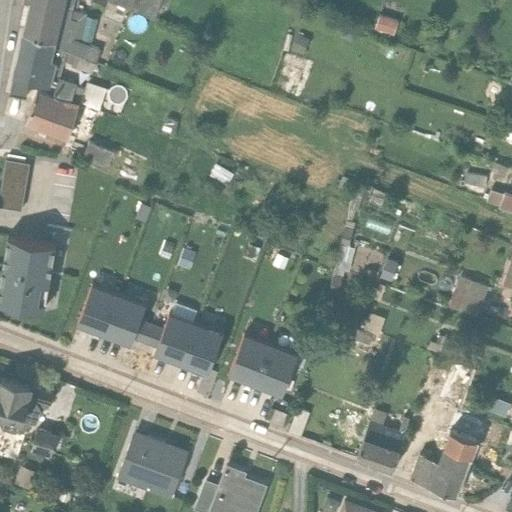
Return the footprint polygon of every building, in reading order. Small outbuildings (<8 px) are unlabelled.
[(29,0),(24,24),(57,33),(64,0),(29,0)] [(64,0),(57,33),(58,33),(57,37),(67,39),(66,42),(96,55),(101,42),(90,38),(81,34),(87,6),(73,2),(73,0),(64,0)] [(158,0),(131,0),(154,10),(158,0)] [(98,9),(87,6),(81,31),(94,33),(98,9)] [(378,7),(374,20),(393,26),(397,13),(378,7)] [(57,33),(24,24),(19,43),(53,52),(57,37),(58,33),(57,33)] [(67,39),(57,37),(53,52),(59,54),(63,56),(65,53),(71,56),(71,58),(92,66),(96,55),(66,42),(67,39)] [(14,67),(30,71),(52,78),(54,71),(59,54),(53,52),(19,43),(14,67)] [(59,54),(54,71),(58,72),(59,70),(63,56),(59,54)] [(30,71),(14,67),(10,87),(25,91),(30,71)] [(59,89),(80,94),(99,102),(103,93),(88,87),(90,82),(85,80),(76,77),(76,76),(59,70),(58,72),(54,85),(60,88),(59,89)] [(60,88),(54,85),(40,80),(27,112),(26,114),(68,131),(69,128),(76,107),(80,94),(59,89),(60,88)] [(76,107),(69,128),(80,131),(85,114),(80,113),(81,108),(76,107)] [(89,134),(83,149),(107,159),(114,144),(89,134)] [(170,142),(161,163),(176,169),(181,157),(184,158),(187,148),(170,142)] [(29,152),(7,149),(0,190),(0,194),(21,198),(29,152)] [(495,155),(491,165),(505,170),(508,160),(495,155)] [(217,156),(210,168),(227,178),(234,166),(217,156)] [(466,167),(464,177),(485,181),(487,171),(466,167)] [(357,175),(350,199),(358,202),(365,177),(357,175)] [(373,181),(368,194),(384,200),(389,187),(373,181)] [(511,203),(511,188),(504,185),(504,188),(491,183),(488,189),(481,186),(479,191),(486,193),(486,195),(499,199),(511,203)] [(333,261),(344,264),(349,265),(355,239),(349,238),(354,216),(345,214),(333,261)] [(2,252),(51,271),(57,234),(34,230),(6,226),(2,252)] [(511,280),(511,247),(510,253),(511,253),(503,278),(511,280)] [(51,271),(2,252),(0,266),(0,292),(47,300),(51,271)] [(344,264),(333,261),(328,284),(339,286),(344,264)] [(366,262),(364,269),(374,272),(376,265),(366,262)] [(460,302),(471,273),(458,268),(447,298),(460,302)] [(99,273),(81,316),(130,336),(147,294),(99,273)] [(471,273),(460,302),(477,308),(488,279),(471,273)] [(178,297),(176,305),(196,308),(198,300),(178,297)] [(342,299),(334,300),(335,309),(343,307),(342,299)] [(169,305),(154,343),(207,363),(222,326),(169,305)] [(370,338),(374,327),(330,312),(326,323),(370,338)] [(443,340),(448,331),(450,326),(441,323),(436,337),(443,340)] [(244,325),(237,345),(290,366),(298,345),(244,325)] [(374,327),(370,338),(370,340),(391,347),(396,335),(396,334),(374,327)] [(448,331),(443,340),(440,349),(459,356),(464,343),(466,338),(448,331)] [(396,335),(391,347),(391,350),(398,352),(397,353),(416,360),(417,358),(425,361),(429,350),(402,341),(403,338),(396,335)] [(464,343),(459,356),(474,362),(478,349),(464,343)] [(282,386),(290,366),(237,345),(229,365),(243,370),(242,373),(267,383),(268,380),(282,386)] [(0,404),(24,412),(28,398),(30,390),(30,389),(50,394),(52,395),(55,383),(34,377),(0,366),(0,404)] [(456,405),(465,408),(472,390),(464,387),(456,405)] [(30,390),(28,398),(48,403),(50,394),(30,389),(30,390)] [(287,406),(285,411),(290,413),(295,398),(284,394),(281,403),(287,406)] [(298,400),(289,423),(301,428),(310,405),(298,400)] [(287,406),(281,403),(275,401),(270,413),(282,418),(285,411),(287,406)] [(364,428),(400,440),(405,424),(409,413),(374,401),(370,413),(364,428)] [(29,403),(26,414),(39,418),(43,406),(29,403)] [(26,414),(24,412),(1,405),(0,407),(0,416),(2,421),(15,425),(26,414)] [(450,422),(478,432),(485,411),(479,409),(477,412),(465,408),(456,405),(450,422)] [(37,425),(58,433),(61,423),(39,418),(37,425)] [(134,421),(116,469),(172,490),(190,442),(134,421)] [(444,438),(472,449),(479,432),(478,432),(450,422),(444,438)] [(58,433),(37,425),(31,441),(53,448),(58,433)] [(400,440),(364,428),(357,449),(393,462),(400,440)] [(420,446),(438,453),(442,444),(424,436),(420,446)] [(438,453),(466,464),(472,449),(444,438),(442,444),(438,453)] [(438,453),(420,446),(419,446),(410,472),(456,489),(466,464),(438,453)] [(20,456),(13,477),(35,484),(42,463),(20,456)] [(208,502),(212,504),(233,511),(253,511),(267,476),(245,468),(247,463),(226,456),(218,476),(208,502)] [(208,502),(218,476),(205,471),(194,500),(211,506),(212,504),(208,502)] [(386,511),(388,507),(344,490),(336,511),(386,511)] [(74,498),(72,503),(84,506),(86,501),(74,498)]
